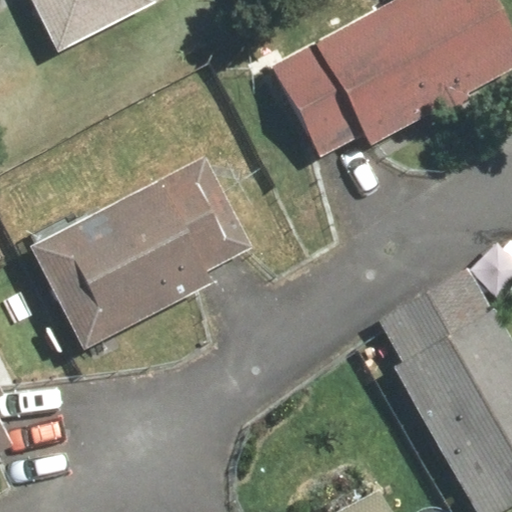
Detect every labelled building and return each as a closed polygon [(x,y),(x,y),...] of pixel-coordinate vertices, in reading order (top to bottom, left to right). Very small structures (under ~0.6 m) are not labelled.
[(152,0),(25,0),(53,53),(153,1),(152,0)] [(511,51),(483,0),(401,0),(265,74),(316,165),(358,142),(363,152),(511,69),(511,51)] [(200,158),(24,252),(79,354),(210,283),(204,272),(249,248),(200,158)] [(511,353),(462,270),(374,323),(398,362),(385,370),(470,511),(502,511),(511,506),(511,353)] [(0,407),(1,407),(0,405),(0,452),(8,448),(0,431),(0,407)] [(384,511),(374,492),(336,511),(384,511)]
